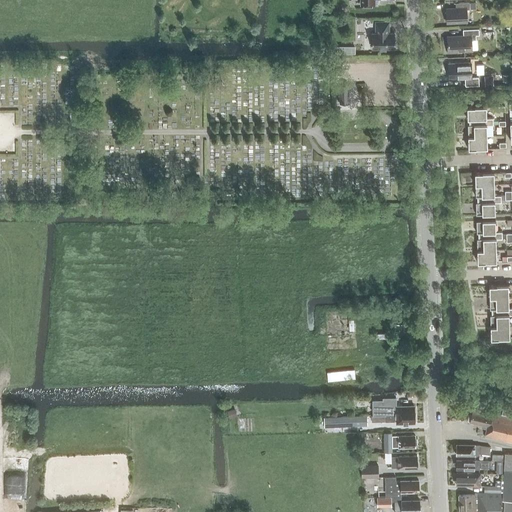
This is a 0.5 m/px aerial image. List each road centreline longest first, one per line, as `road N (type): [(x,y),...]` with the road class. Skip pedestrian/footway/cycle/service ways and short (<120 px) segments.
road 1 (tertiary): [(440,511),(429,277)]
road 2 (tertiary): [(422,162),(415,0)]
